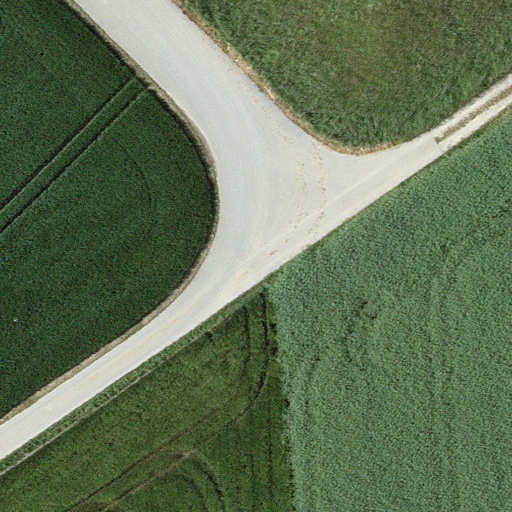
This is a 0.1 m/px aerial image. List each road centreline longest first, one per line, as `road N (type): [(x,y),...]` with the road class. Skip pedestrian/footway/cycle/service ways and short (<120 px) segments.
road 1 (track): [(0,432),(511,84)]
road 2 (track): [(349,196),(153,0)]
